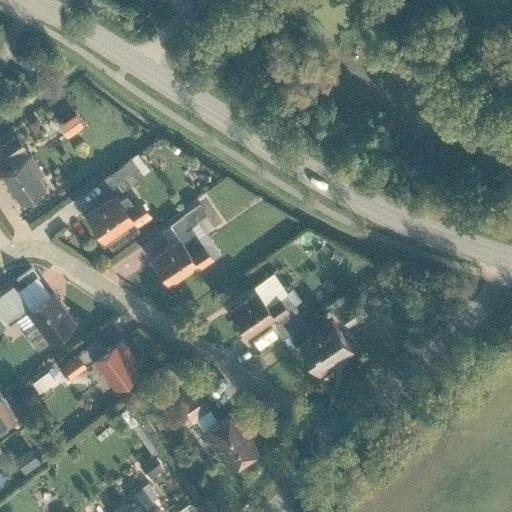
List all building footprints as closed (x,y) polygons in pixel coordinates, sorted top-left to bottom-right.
[(82,109),(65,120),(74,133),(91,121),(82,109)] [(18,147),(8,133),(0,138),(0,156),(1,159),(18,147)] [(29,148),(0,168),(0,180),(18,205),(45,185),(34,170),(41,165),(29,148)] [(152,159),(145,148),(113,171),(120,182),(152,159)] [(130,217),(111,192),(80,215),(99,240),(130,217)] [(152,217),(141,199),(125,209),(130,217),(136,227),(152,217)] [(208,213),(200,202),(181,215),(189,226),(208,213)] [(187,252),(176,239),(145,264),(162,286),(194,260),(187,252)] [(214,260),(201,242),(187,252),(194,260),(199,270),(214,260)] [(22,305),(8,285),(0,290),(0,314),(3,318),(22,305)] [(74,321),(49,285),(24,302),(31,312),(15,323),(33,349),(74,321)] [(253,287),(222,311),(241,336),(272,312),(253,287)] [(280,333),(302,317),(280,287),(267,297),(279,313),(270,319),(280,333)] [(363,312),(352,300),(338,313),(349,325),(363,312)] [(314,374),(351,344),(329,317),(292,347),(314,374)] [(132,356),(117,335),(86,357),(109,389),(129,375),(121,364),(132,356)] [(79,363),(71,353),(54,368),(63,378),(79,363)] [(206,406),(193,388),(173,402),(185,420),(206,406)] [(219,468),(254,446),(224,400),(189,422),(219,468)] [(26,465),(43,459),(39,446),(22,452),(26,465)]
